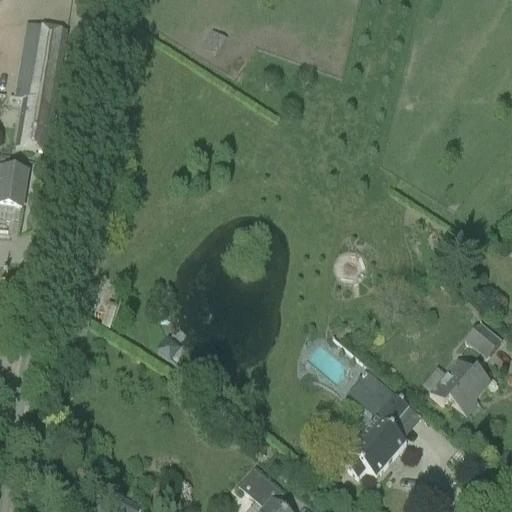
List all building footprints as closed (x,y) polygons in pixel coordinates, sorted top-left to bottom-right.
[(46,157),(66,35),(26,28),(14,101),(22,103),(14,152),(46,157)] [(3,174),(4,163),(0,161),(0,209),(20,213),(26,178),(3,174)] [(73,300),(70,315),(85,318),(89,303),(73,300)] [(485,364),(500,347),(478,328),(463,346),(485,364)] [(471,378),(456,365),(443,380),(435,373),(419,391),(428,399),(443,411),(447,406),(450,408),(465,421),(476,407),(473,405),(489,387),(474,374),(471,378)] [(347,459),(339,468),(357,484),(364,474),(374,483),(405,447),(389,434),(407,413),(394,401),(381,391),(365,377),(346,399),(374,424),(345,458),(347,459)] [(237,424),(230,433),(244,444),(251,436),(237,424)] [(276,511),(274,510),(282,500),(253,475),(237,493),(259,511),(276,511)] [(139,511),(122,503),(117,511),(139,511)]
